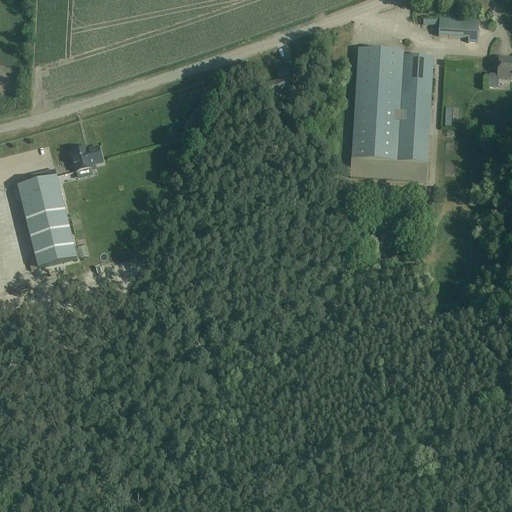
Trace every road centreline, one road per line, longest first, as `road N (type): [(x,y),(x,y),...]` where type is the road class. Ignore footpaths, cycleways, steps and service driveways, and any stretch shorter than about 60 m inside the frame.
road 1 (unclassified): [(0,128),(376,0)]
road 2 (unknown): [(352,9),(431,45),(471,53),(499,32),(492,0)]
